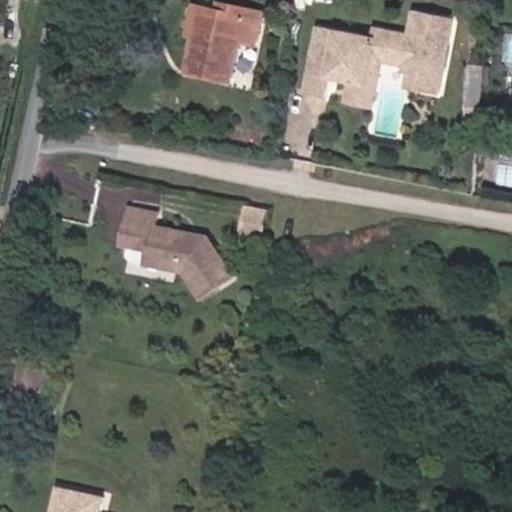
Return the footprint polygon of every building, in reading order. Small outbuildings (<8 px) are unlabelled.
[(246,17),(247,10),(223,5),(221,12),(246,17)] [(198,35),(204,8),(198,7),(192,34),(198,35)] [(233,80),(242,40),(257,44),(264,13),(247,10),(246,17),(221,12),(204,8),(198,35),(191,71),(233,80)] [(443,92),(456,21),(417,13),(413,37),(379,29),(377,39),(321,29),(309,91),(327,95),(332,76),(353,80),(369,84),(374,58),(385,60),(406,65),(414,74),(412,86),(443,92)] [(376,107),(385,60),(374,58),(369,84),(353,80),(348,102),(376,107)] [(481,127),(486,64),(471,63),(466,126),(481,127)] [(270,211),(249,206),(245,221),(267,226),(270,211)] [(235,277),(209,237),(157,227),(160,213),(132,208),(125,244),(132,246),(130,255),(133,261),(149,264),(187,271),(204,298),(235,277)] [(267,226),(245,221),(242,235),(264,240),(267,226)] [(102,511),(105,498),(60,488),(54,511),(102,511)]
